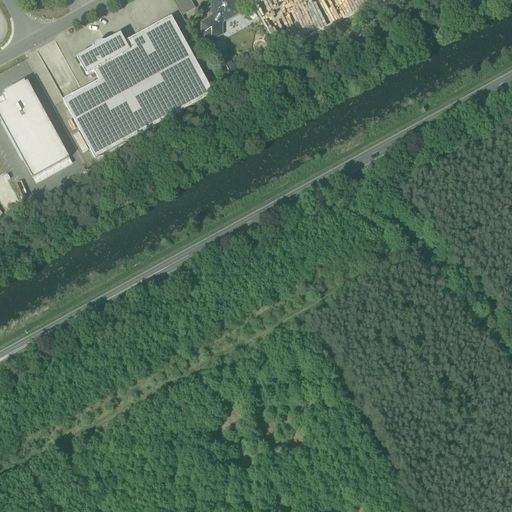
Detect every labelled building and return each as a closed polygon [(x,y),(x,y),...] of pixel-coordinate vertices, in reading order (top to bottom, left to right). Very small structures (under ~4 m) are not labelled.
[(177,0),(184,15),(197,10),(192,0),(177,0)] [(237,14),(237,0),(212,0),(213,14),(214,15),(212,18),(202,24),(202,35),(212,40),(221,35),(221,24),(224,20),(225,21),(237,14)] [(333,0),(338,8),(352,0),(333,0)] [(126,43),(121,34),(77,58),(87,76),(94,72),(99,82),(63,102),(95,160),(214,95),(172,18),(126,43)] [(234,71),(225,55),(221,54),(218,56),(217,60),(226,76),(230,77),(233,75),(234,71)] [(5,95),(3,97),(6,103),(0,106),(0,118),(33,179),(70,159),(28,83),(26,84),(25,83),(26,83),(25,82),(23,84),(6,93),(4,94),(4,95),(4,94),(5,95)]
